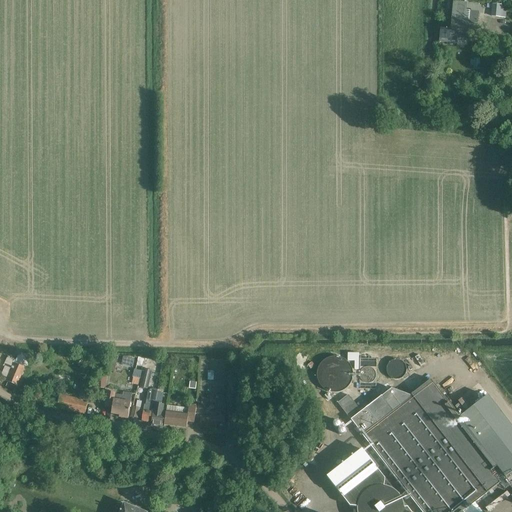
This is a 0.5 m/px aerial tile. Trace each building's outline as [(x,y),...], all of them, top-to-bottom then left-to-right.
[(440,31),(439,44),(457,46),(457,41),(475,43),(478,14),(470,13),(469,23),(464,23),(466,5),(454,4),(451,33),(440,31)] [(505,19),(506,8),(492,6),(491,18),(505,19)] [(8,382),(6,386),(15,391),(25,368),(23,367),(24,365),(22,354),(19,354),(15,364),(16,364),(12,373),(10,373),(6,381),(8,382)] [(377,376),(377,372),(377,358),(367,357),(368,355),(361,355),(360,372),(360,375),(359,387),(366,388),(366,390),(373,391),(373,388),(376,388),(377,376)] [(324,362),(323,363),(322,364),(322,365),(321,365),(321,366),(320,367),(320,368),(320,369),(319,370),(319,371),(319,372),(319,373),(319,374),(319,375),(319,376),(319,377),(320,378),(320,379),(320,380),(320,381),(321,381),(321,382),(322,383),(322,384),(323,385),(324,385),(324,386),(325,386),(325,387),(326,387),(327,388),(328,389),(329,389),(330,389),(330,390),(331,390),(332,390),(333,390),(334,390),(334,391),(335,391),(336,391),(337,391),(338,390),(339,390),(340,390),(341,390),(342,390),(342,389),(343,389),(344,388),(345,388),(346,387),(347,387),(347,386),(348,386),(348,385),(349,384),(350,383),(350,382),(351,382),(351,381),(352,380),(352,379),(352,378),(353,377),(353,376),(353,375),(353,374),(353,373),(353,372),(353,371),(353,370),(352,369),(352,368),(352,367),(351,366),(351,365),(350,364),(349,363),(349,362),(348,362),(348,361),(347,361),(347,360),(346,360),(345,359),(344,358),(343,358),(342,358),(342,357),(341,357),(340,357),(339,357),(338,357),(337,356),(336,356),(335,357),(334,357),(333,357),(332,357),(331,357),(330,358),(329,358),(328,359),(327,359),(326,360),(325,360),(325,361),(324,362)] [(15,360),(8,357),(3,366),(5,367),(1,376),(7,378),(10,369),(11,369),(15,360)] [(117,360),(112,359),(109,371),(114,372),(117,360)] [(389,363),(389,364),(388,364),(388,365),(387,366),(387,367),(387,368),(387,369),(387,370),(387,371),(387,372),(388,373),(388,374),(389,375),(390,376),(391,376),(391,377),(392,377),(393,378),(394,378),(395,378),(396,378),(397,378),(398,378),(399,378),(400,377),(401,377),(401,376),(402,376),(402,375),(403,375),(403,374),(404,373),(404,372),(405,372),(405,371),(405,370),(405,369),(405,368),(405,367),(405,366),(405,365),(404,364),(404,363),(403,363),(403,362),(402,361),(401,361),(401,360),(400,360),(399,360),(398,359),(397,359),(396,359),(395,359),(394,360),(393,360),(392,360),(391,361),(390,362),(389,363)] [(134,369),(133,377),(140,379),(142,371),(134,369)] [(140,388),(148,389),(152,371),(144,369),(140,388)] [(380,395),(350,419),(421,511),(483,511),(475,502),(499,483),(501,481),(500,480),(493,470),(495,469),(500,465),(503,470),(507,475),(511,471),(511,427),(503,416),(488,396),(485,399),(470,410),(468,412),(460,418),(451,406),(441,394),(432,381),(413,396),(393,387),(381,396),(380,395)] [(157,392),(158,391),(152,389),(148,393),(145,406),(145,405),(144,411),(142,421),(152,423),(157,392)] [(115,393),(107,392),(105,407),(112,409),(111,413),(113,415),(120,416),(121,418),(128,419),(132,394),(123,393),(123,396),(115,395),(115,393)] [(162,414),(163,409),(160,408),(161,403),(163,393),(157,392),(152,423),(151,425),(162,427),(164,415),(162,414)] [(347,414),(357,407),(346,394),(337,402),(347,414)] [(60,396),(57,408),(85,414),(88,402),(60,396)] [(201,430),(225,429),(225,416),(224,399),(216,399),(216,412),(220,412),(220,417),(200,417),(201,430)] [(168,406),(165,425),(187,428),(188,421),(194,422),(195,418),(196,406),(189,405),(189,409),(188,417),(181,416),(176,415),(177,407),(168,406)] [(138,419),(140,408),(133,407),(131,417),(138,419)] [(387,487),(385,487),(385,479),(384,478),(371,461),(362,450),(348,461),(327,477),(350,507),(351,507),(355,507),(357,507),(357,511),(410,511),(407,508),(404,508),(404,507),(404,506),(404,505),(404,503),(403,502),(402,499),(400,496),(398,494),(396,492),(393,490),(392,489),(390,488),(388,487),(387,487)]
